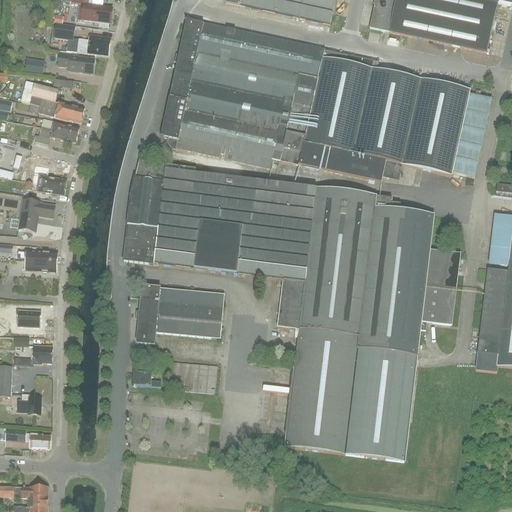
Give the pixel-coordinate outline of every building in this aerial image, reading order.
[(62,0),(62,3),(79,5),(84,6),(82,22),(110,26),(112,10),(88,7),(88,0),(62,0)] [(228,0),(228,5),(331,27),(336,0),(228,0)] [(511,0),(375,0),(375,2),(376,3),(371,29),(487,54),(498,4),(511,6),(511,0)] [(62,26),(63,18),(55,17),(54,25),(62,26)] [(379,63),(325,51),(186,21),(186,22),(187,22),(171,98),(170,98),(161,138),(161,139),(163,140),(164,139),(179,142),(177,151),(220,160),(221,155),(225,156),(224,161),(271,171),(273,162),(280,163),(298,167),(381,184),(382,178),(399,182),(402,166),(452,177),(470,92),(377,72),(379,63)] [(89,42),(79,40),(74,40),(75,28),(53,25),(51,40),(68,42),(67,53),(77,54),(77,53),(108,58),(111,40),(90,37),(89,42)] [(93,75),(95,61),(72,58),(72,56),(60,54),(58,67),(70,69),(69,72),(93,75)] [(0,83),(8,84),(8,75),(0,74),(0,83)] [(20,103),(40,108),(83,119),(85,112),(74,109),(75,108),(56,104),(59,92),(36,86),(33,97),(22,94),(20,103)] [(0,100),(0,111),(11,114),(13,103),(0,100)] [(81,126),(83,119),(40,108),(38,116),(48,118),(55,119),(55,120),(71,124),(71,123),(81,126)] [(52,131),(78,138),(80,131),(70,129),(70,128),(54,124),(52,131)] [(76,145),(78,138),(52,131),(42,129),(42,130),(40,139),(36,138),(34,144),(48,147),(50,139),(66,143),(66,142),(76,145)] [(143,163),(140,163),(131,196),(123,261),(195,270),(195,271),(237,276),(237,275),(283,281),(278,328),(300,331),(297,355),(296,354),(284,448),(405,464),(421,332),(426,332),(427,325),(452,327),(461,255),(431,252),(434,218),(407,215),(408,205),(391,203),(391,199),(316,192),(276,187),(278,173),(270,172),(268,187),(256,185),(256,179),(245,178),(244,183),(214,179),(214,176),(205,175),(206,172),(143,163)] [(51,195),(51,194),(54,180),(35,177),(34,179),(28,178),(26,190),(32,191),(33,185),(39,186),(38,193),(51,195)] [(56,181),(54,180),(51,194),(55,195),(55,196),(65,197),(67,182),(59,181),(59,182),(56,181)] [(511,194),(511,186),(498,185),(497,193),(511,194)] [(54,221),(56,208),(41,205),(41,204),(23,202),(19,231),(36,234),(39,218),(54,221)] [(0,246),(0,253),(13,255),(13,247),(0,246)] [(511,247),(509,274),(488,271),(476,373),(498,375),(499,368),(511,369),(511,247)] [(26,263),(58,265),(58,256),(48,256),(48,257),(44,257),(43,255),(27,254),(26,263)] [(57,274),(58,265),(26,263),(25,272),(57,274)] [(160,290),(142,288),(137,346),(155,347),(156,334),(220,340),(224,297),(160,291),(160,290)] [(17,314),(16,330),(40,330),(40,315),(17,314)] [(53,366),(53,349),(52,349),(35,349),(34,367),(43,367),(43,366),(53,366)] [(0,368),(0,398),(11,399),(13,369),(0,368)] [(151,384),(152,375),(134,374),(133,383),(134,383),(134,388),(161,389),(161,384),(151,384)] [(29,400),(29,397),(23,396),(23,403),(19,403),(19,415),(29,415),(28,418),(42,418),(42,400),(29,400)] [(52,438),(44,438),(44,436),(27,435),(27,433),(6,432),(6,443),(30,444),(30,450),(49,451),(51,450),(52,438)] [(0,489),(0,499),(27,500),(27,509),(22,509),(13,509),(13,511),(48,511),(48,490),(32,490),(15,490),(15,489),(0,489)]
